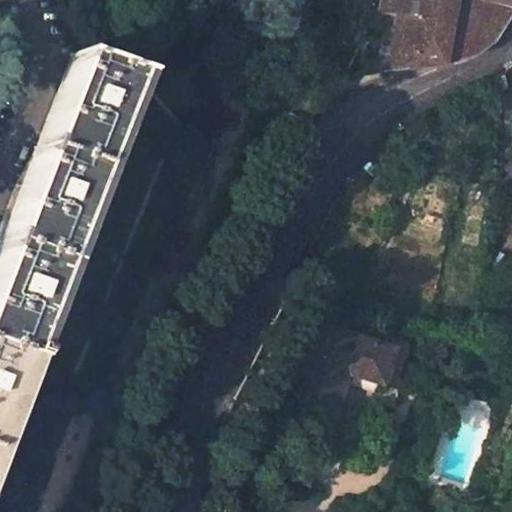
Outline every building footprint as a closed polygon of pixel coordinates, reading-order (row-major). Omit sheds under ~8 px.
[(365,0),(365,11),(364,27),(383,28),(384,13),(401,14),(404,0),(365,0)] [(404,0),(401,14),(384,13),(383,28),(380,69),(427,64),(462,55),(470,52),(485,40),(499,21),(504,11),(506,0),(404,0)] [(365,11),(352,10),(351,26),(364,27),(365,11)] [(0,408),(127,77),(123,75),(70,55),(0,234),(0,408)] [(481,78),(463,89),(471,103),(490,92),(481,78)] [(294,139),(303,122),(293,118),(284,134),(294,139)] [(344,374),(378,384),(385,364),(394,367),(401,345),(368,333),(365,342),(308,324),(279,414),(326,428),(344,374)]
